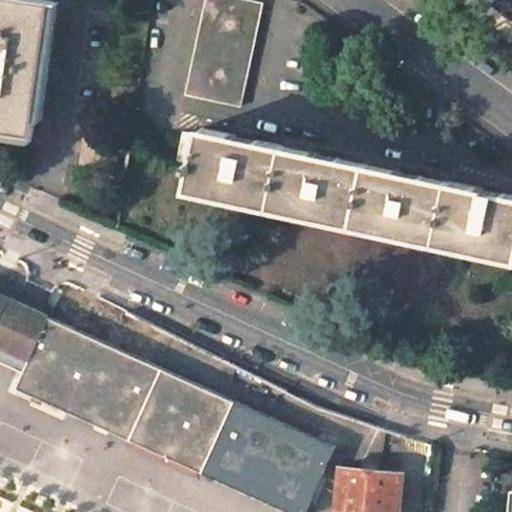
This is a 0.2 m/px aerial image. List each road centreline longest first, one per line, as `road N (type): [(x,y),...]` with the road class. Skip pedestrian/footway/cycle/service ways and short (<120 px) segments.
road 1 (residential): [(0,211),(378,383),(429,403),(511,418)]
road 2 (unknown): [(511,157),(414,152),(256,123)]
road 3 (unknown): [(181,0),(162,74),(168,99),(202,115),(256,123)]
road 4 (unclassified): [(511,113),(357,0)]
road 5 (unknown): [(256,123),(299,6)]
